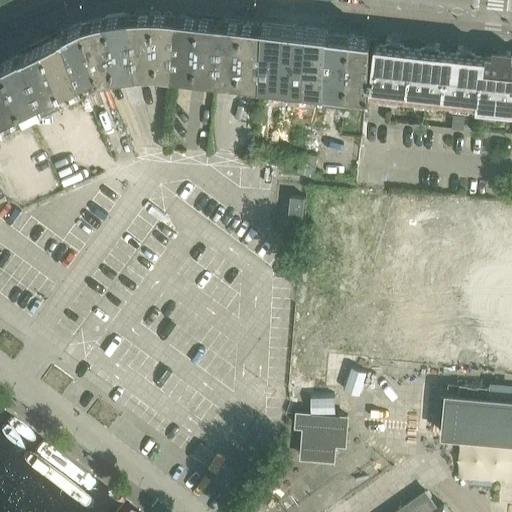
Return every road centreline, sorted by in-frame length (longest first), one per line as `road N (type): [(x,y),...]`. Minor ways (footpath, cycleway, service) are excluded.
road 1 (unclassified): [(184,511),(0,377)]
road 2 (unknown): [(12,386),(74,284),(0,229)]
